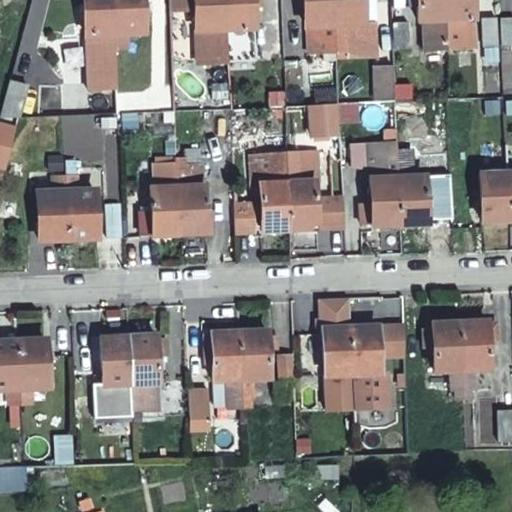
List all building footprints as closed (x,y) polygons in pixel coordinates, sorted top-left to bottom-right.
[(85,0),(87,61),(117,60),(117,45),(114,0),(85,0)] [(141,0),(114,0),(117,45),(125,44),(125,29),(143,29),(141,0)] [(226,58),(223,0),(169,0),(170,8),(195,7),(197,59),(226,58)] [(223,0),(226,58),(255,57),(252,3),(261,3),(260,0),(223,0)] [(336,48),(333,0),(303,0),(304,20),(307,20),(308,48),(336,48)] [(333,0),(336,48),(336,54),(336,55),(348,54),(348,53),(377,52),(375,18),(363,18),(363,15),(362,0),(333,0)] [(374,0),(362,0),(363,15),(375,14),(374,0)] [(444,43),(442,0),(413,0),(414,1),(415,16),(419,17),(420,44),(444,43)] [(442,0),(444,43),(473,43),(471,0),(442,0)] [(511,12),(499,13),(501,41),(511,41),(511,12)] [(494,15),(480,16),(481,42),(495,41),(494,15)] [(392,17),(393,41),(406,40),(405,16),(392,17)] [(375,64),(377,98),(396,97),(394,63),(375,64)] [(11,78),(2,113),(19,114),(27,82),(11,78)] [(310,101),(312,131),(340,130),(338,100),(310,101)] [(0,162),(7,164),(16,125),(0,120),(0,162)] [(398,145),(398,137),(371,138),(373,198),(361,199),(362,219),(374,218),(374,222),(402,220),(398,145)] [(510,216),(506,140),(497,140),(497,148),(495,148),(495,169),(480,169),(481,197),(481,211),(481,217),(510,216)] [(184,154),(176,154),(179,230),(206,229),(206,221),(206,207),(205,181),(202,181),(201,160),(199,160),(199,144),(184,145),(184,154)] [(398,145),(402,220),(430,219),(428,172),(412,172),(410,152),(408,152),(407,144),(398,145)] [(318,147),(286,150),(289,225),(345,223),(343,192),(316,193),(315,177),(319,177),(318,147)] [(289,225),(286,150),(250,152),(251,180),(259,180),(261,226),(289,225)] [(179,230),(176,154),(167,155),(167,162),(165,162),(166,183),(150,183),(151,212),(152,229),(152,231),(179,230)] [(68,235),(64,173),(56,173),(56,189),(40,189),(41,217),(41,230),(42,237),(68,235)] [(77,173),(64,173),(68,235),(96,234),(94,187),(77,187),(77,173)] [(108,199),(109,233),(125,232),(123,198),(108,199)] [(233,200),(234,228),(254,227),(253,199),(233,200)] [(27,217),(28,231),(41,230),(41,217),(27,217)] [(488,321),(460,322),(463,399),(471,399),(471,392),(474,391),(473,369),(490,368),(489,342),(497,342),(497,323),(488,324),(488,321)] [(463,399),(460,322),(432,323),(433,329),(423,329),(424,346),(433,346),(434,371),(424,372),(425,389),(451,389),(451,393),(455,393),(455,399),(463,399)] [(353,326),(356,402),(356,407),(389,405),(389,371),(382,371),(382,355),(409,354),(408,324),(353,326)] [(328,403),(356,402),(353,326),(326,327),(328,403)] [(244,330),(246,407),(252,406),(252,399),(256,398),(255,377),(273,376),(272,348),(272,335),(271,329),(244,330)] [(229,407),(246,407),(244,330),(215,331),(215,337),(209,337),(209,349),(216,349),(216,378),(228,378),(229,407)] [(130,334),(132,409),(159,408),(157,353),(168,353),(167,338),(157,338),(157,333),(130,334)] [(124,409),(132,409),(130,334),(102,335),(102,340),(96,340),(97,355),(102,355),(103,383),(120,382),(121,403),(124,403),(124,409)] [(281,334),(272,335),(272,348),(282,348),(281,334)] [(10,402),(22,402),(20,338),(0,339),(0,386),(10,386),(10,402)] [(20,338),(22,402),(30,401),(30,386),(48,385),(47,355),(47,346),(47,338),(20,338)] [(283,379),(296,379),(295,353),(282,354),(283,379)] [(103,383),(104,404),(121,403),(120,382),(103,383)] [(207,387),(188,388),(189,417),(207,416),(207,387)] [(501,441),(511,440),(511,410),(500,411),(501,441)] [(19,464),(2,465),(3,488),(20,487),(19,464)]
